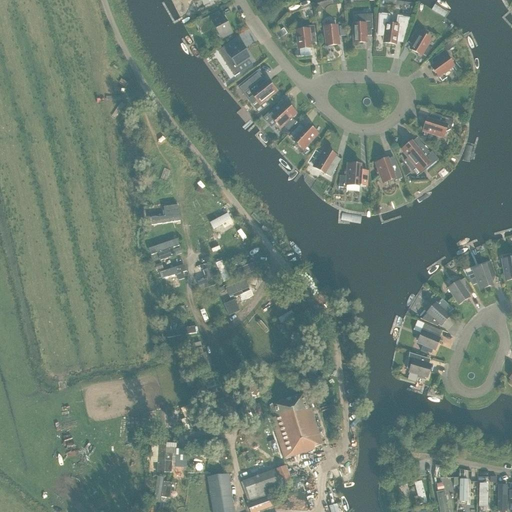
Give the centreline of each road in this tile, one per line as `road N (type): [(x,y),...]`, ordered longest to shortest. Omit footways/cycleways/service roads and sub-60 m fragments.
road 1 (residential): [(330,459),(346,430),(328,323),(148,92),(103,0)]
road 2 (residential): [(312,94),(334,78),(390,79),(402,87),(404,105),(380,127),(355,129),(328,111)]
road 3 (residential): [(493,311),(468,330),(452,380),(472,393),(489,384),(504,344),(499,324)]
road 4 (unclassified): [(390,448),(511,472)]
